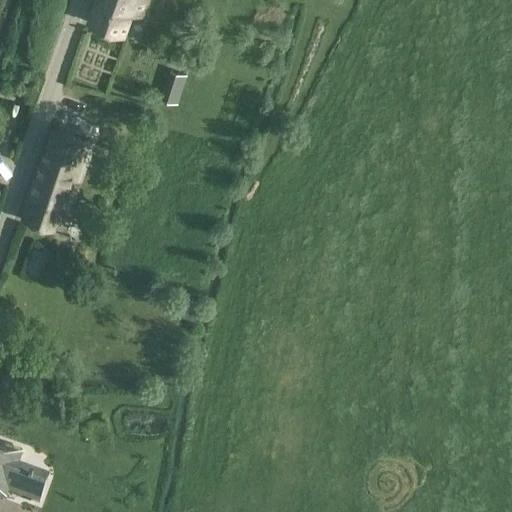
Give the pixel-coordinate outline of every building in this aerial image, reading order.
[(95,0),(88,20),(107,27),(126,33),(132,15),(146,20),(152,0),(95,0)] [(186,74),(178,100),(194,104),(201,78),(186,74)] [(52,127),(21,218),(53,229),(62,204),(66,206),(89,140),(52,127)] [(186,297),(180,316),(194,321),(200,302),(186,297)] [(0,499),(6,501),(8,495),(39,506),(50,476),(19,465),(25,448),(0,439),(0,499)]
